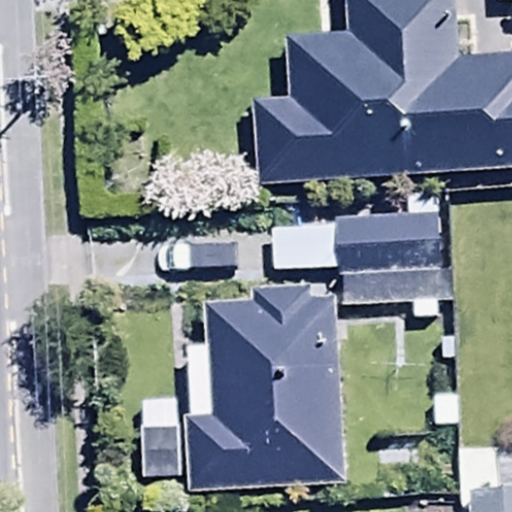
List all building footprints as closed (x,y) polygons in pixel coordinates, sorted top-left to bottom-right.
[(284,99),(253,101),(257,188),(511,176),(511,53),(458,56),(455,0),(344,0),(346,34),(281,37),(284,99)] [(337,286),(337,312),(462,308),(459,218),(335,222),(336,229),(269,231),(270,276),(336,274),(337,286)] [(337,312),(337,286),(252,288),(253,301),(204,302),(206,347),(184,348),(188,495),(342,490),(337,312)] [(138,426),(139,483),(182,482),(181,425),(138,426)] [(511,511),(511,485),(469,487),(470,511),(511,511)]
